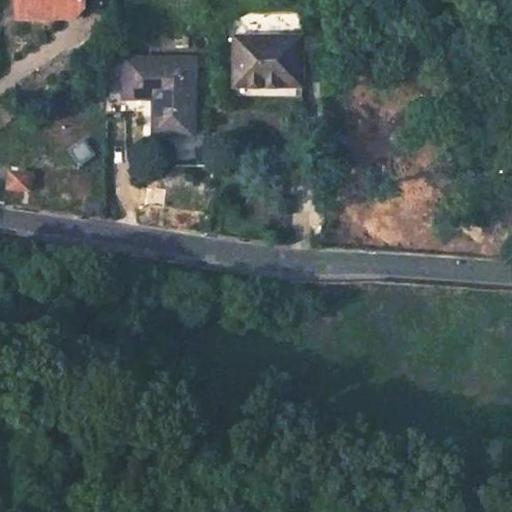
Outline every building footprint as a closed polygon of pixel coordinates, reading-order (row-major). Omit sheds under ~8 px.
[(83,0),(16,0),(16,19),(74,20),(83,8),(83,0)] [(303,40),(234,40),(234,92),(303,93),(303,64),(325,64),(325,31),(306,32),(303,40)] [(193,66),(108,64),(108,84),(107,106),(152,106),(153,143),(194,143),(193,66)] [(82,143),(71,148),(82,165),(94,159),(82,143)] [(31,174),(12,171),(10,188),(31,190),(31,174)]
